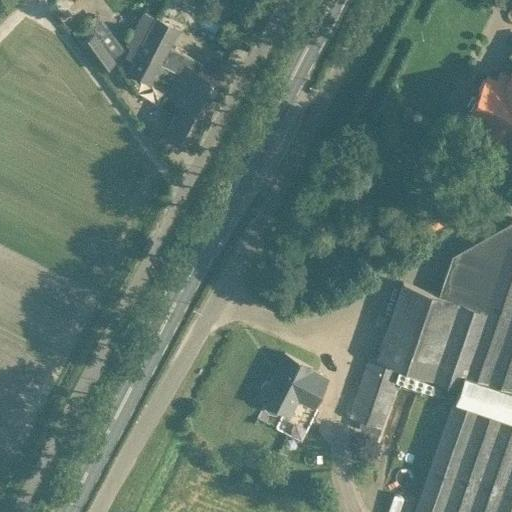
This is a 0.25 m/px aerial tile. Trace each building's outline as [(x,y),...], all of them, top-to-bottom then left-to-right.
[(73,31),(79,41),(99,70),(113,60),(112,57),(123,49),(98,13),(86,21),(73,31)] [(157,16),(138,51),(187,76),(191,89),(216,101),(224,84),(212,77),(198,70),(202,61),(169,44),(178,27),(160,17),(157,16)] [(167,129),(176,134),(193,143),(216,101),(191,89),(187,76),(138,51),(130,67),(149,77),(148,80),(167,90),(160,105),(175,113),(167,129)] [(511,69),(509,75),(500,70),(496,78),(486,73),(466,112),(486,123),(484,128),(500,137),(502,138),(505,133),(511,136),(511,69)] [(444,205),(421,217),(428,229),(450,218),(444,205)] [(511,511),(511,218),(454,252),(442,286),(424,280),(421,287),(403,281),(377,355),(370,353),(349,415),(361,419),(358,426),(378,433),(396,381),(456,402),(418,511),(511,511)] [(262,391),(264,393),(262,398),(265,400),(265,401),(265,405),(267,408),(269,409),(272,411),(275,411),(276,411),(279,410),(281,408),(289,411),(295,399),(310,407),(316,395),(327,372),(312,365),(285,351),(271,378),(270,378),(267,378),(264,380),(262,382),(261,385),(261,387),(261,389),(262,391)] [(395,511),(406,511),(411,497),(401,495),(395,511)]
